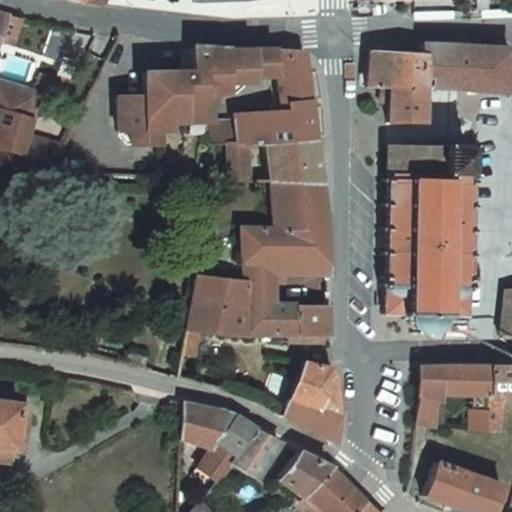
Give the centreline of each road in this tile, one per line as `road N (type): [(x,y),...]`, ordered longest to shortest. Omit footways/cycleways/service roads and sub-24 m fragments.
road 1 (unclassified): [(0,360),(187,386),(317,442),(361,472)]
road 2 (unclassified): [(334,30),(229,34),(103,24),(5,0)]
road 3 (tertiary): [(334,30),(342,328),(361,349)]
road 4 (residential): [(511,131),(480,349)]
road 5 (tertiary): [(334,30),(511,24)]
road 6 (tertiary): [(361,349),(361,472)]
